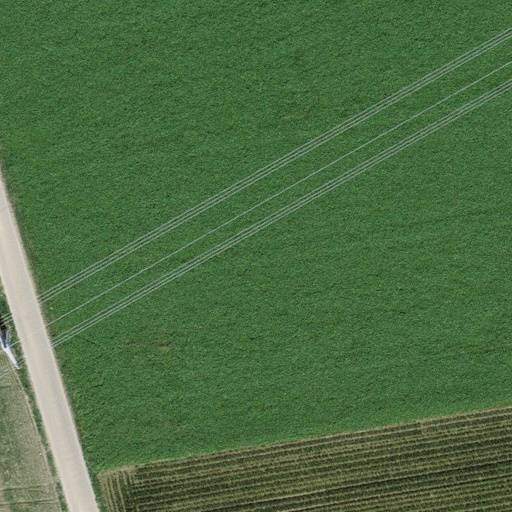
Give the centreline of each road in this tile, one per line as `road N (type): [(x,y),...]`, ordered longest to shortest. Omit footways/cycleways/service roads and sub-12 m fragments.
road 1 (unknown): [(50,382),(511,309)]
road 2 (track): [(0,213),(89,511)]
